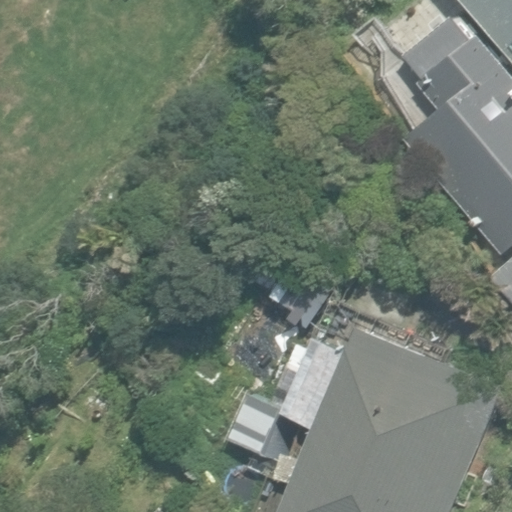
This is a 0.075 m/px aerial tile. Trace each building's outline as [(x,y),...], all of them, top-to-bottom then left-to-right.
[(0,0),(0,321),(42,252),(98,286),(182,147),(248,187),(295,111),(263,91),(273,76),(239,55),(272,0),(0,0)] [(511,0),(474,0),(511,47),(511,0)] [(417,134),(507,252),(511,247),(511,62),(489,33),(483,38),(466,16),(400,66),(416,87),(428,78),(451,108),(417,134)] [(511,262),(496,276),(511,293),(511,262)] [(457,511),(511,386),(511,380),(373,321),(362,346),(325,330),(291,410),(326,426),(289,511),(457,511)]
